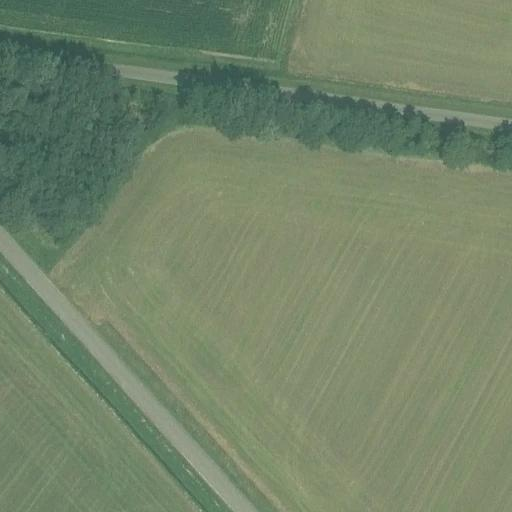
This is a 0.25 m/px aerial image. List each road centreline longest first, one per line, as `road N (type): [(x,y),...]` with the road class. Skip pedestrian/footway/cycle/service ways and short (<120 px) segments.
road 1 (unclassified): [(511,126),(0,56)]
road 2 (unclassified): [(245,511),(0,237)]
